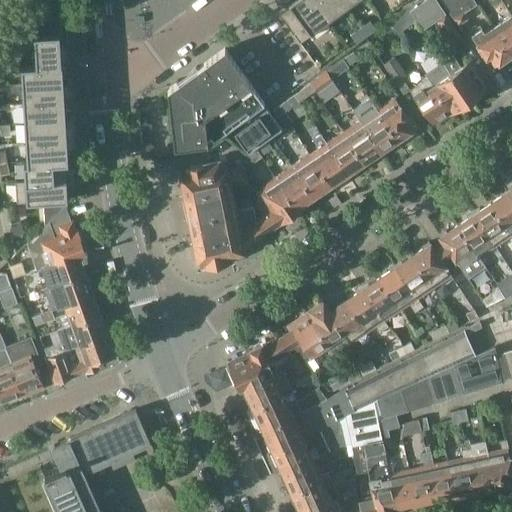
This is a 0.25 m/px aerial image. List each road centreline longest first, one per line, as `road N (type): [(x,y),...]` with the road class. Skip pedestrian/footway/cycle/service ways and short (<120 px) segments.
road 1 (residential): [(161,355),(511,126)]
road 2 (secondary): [(161,355),(116,196),(102,75)]
road 3 (residential): [(0,432),(161,355)]
road 4 (secondary): [(227,511),(161,355)]
road 5 (residential): [(232,0),(161,53),(102,75)]
